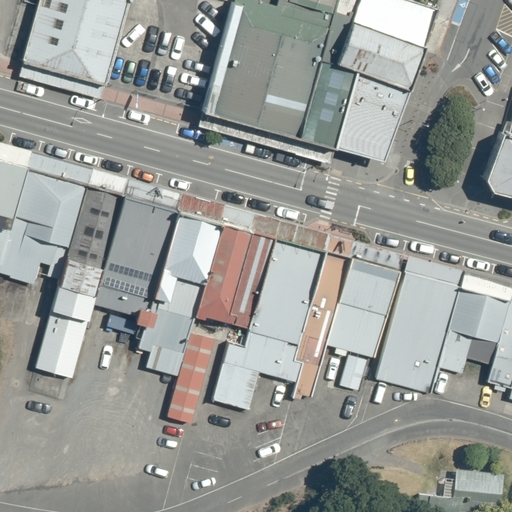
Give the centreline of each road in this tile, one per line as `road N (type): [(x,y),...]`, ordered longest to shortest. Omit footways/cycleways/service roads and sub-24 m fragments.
road 1 (trunk): [(0,107),(397,217)]
road 2 (residential): [(487,0),(473,44),(419,124),(397,217)]
